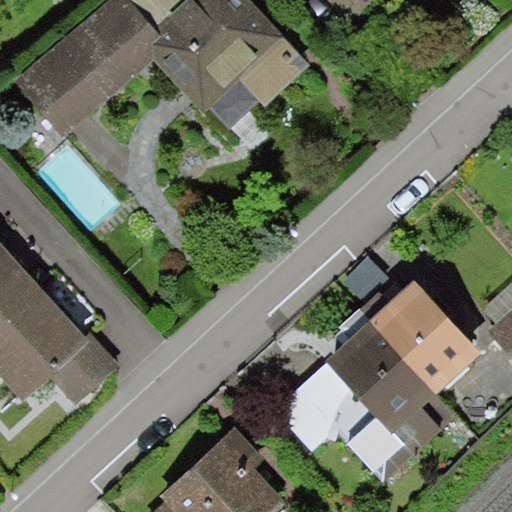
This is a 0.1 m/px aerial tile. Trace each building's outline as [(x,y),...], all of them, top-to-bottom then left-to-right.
[(141,0),(109,0),(14,85),(61,137),(172,38),(249,124),(310,69),(248,0),(174,0),(156,17),(141,0)] [(332,0),(349,20),(374,0),(332,0)] [(0,240),(0,370),(24,397),(89,339),(0,240)] [(410,280),(323,369),(412,456),(457,411),(431,384),(472,342),(410,280)] [(511,312),(493,330),(511,351),(511,312)] [(230,435),(156,504),(163,511),(290,511),(297,506),(230,435)]
